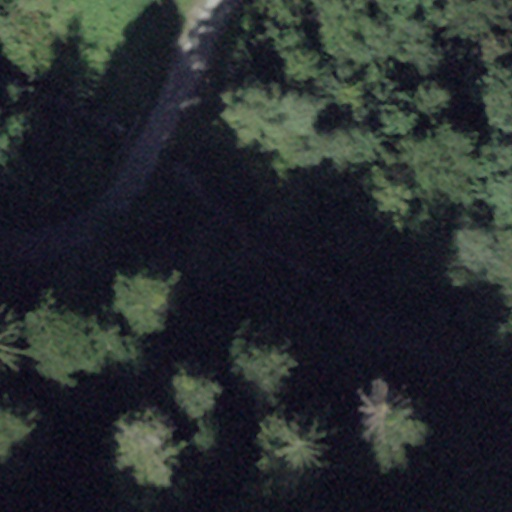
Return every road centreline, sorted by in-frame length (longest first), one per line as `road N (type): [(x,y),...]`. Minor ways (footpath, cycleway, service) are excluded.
road 1 (track): [(102,234),(221,0)]
road 2 (track): [(0,348),(63,305),(102,234)]
